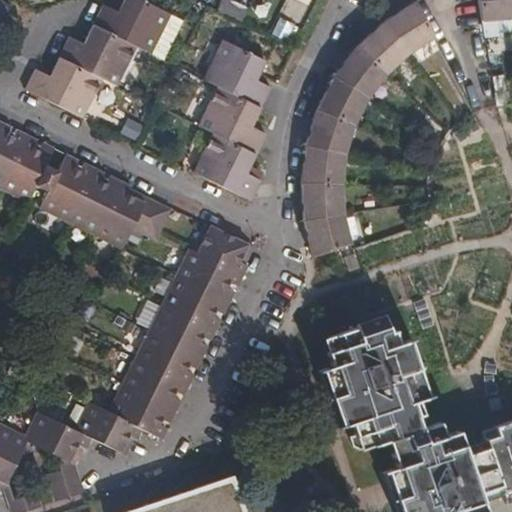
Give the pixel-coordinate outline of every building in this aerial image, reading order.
[(140,0),(123,0),(118,13),(103,6),(93,26),(136,47),(150,54),(169,15),(170,14),(140,0)] [(511,17),(511,0),(478,0),(482,21),(511,17)] [(0,24),(1,25),(10,8),(0,2),(0,24)] [(433,39),(434,39),(416,2),(384,23),(408,55),(433,39)] [(183,21),(169,15),(150,54),(164,61),(183,21)] [(408,55),(384,23),(357,48),(356,48),(386,75),(408,55)] [(136,47),(93,26),(84,45),(69,38),(59,58),(101,79),(116,86),(136,47)] [(408,55),(417,66),(440,51),(433,39),(408,55)] [(218,87),(261,109),(271,88),(256,81),(265,62),(222,41),(203,80),(218,87)] [(386,75),(356,48),(334,77),(368,99),(386,75)] [(101,79),(59,58),(50,77),(35,69),(25,91),(82,119),(101,79)] [(368,99),(334,77),(317,111),(354,126),(368,99)] [(213,134),(256,155),(266,135),(252,128),(261,109),(218,87),(198,127),(213,134)] [(354,126),(317,111),(306,146),(306,147),(344,155),(354,126)] [(0,188),(29,202),(55,149),(42,143),(39,151),(32,148),(37,140),(16,129),(11,138),(6,135),(10,127),(0,122),(0,188)] [(213,134),(194,174),(251,202),(260,182),(246,175),(256,155),(213,134)] [(306,147),(301,183),(341,185),(344,155),(306,147)] [(78,161),(67,155),(40,209),(123,250),(133,230),(157,242),(172,212),(147,200),(145,205),(128,196),(132,187),(112,177),(107,186),(101,183),(106,174),(85,164),(81,172),(75,170),(78,161)] [(301,183),(303,221),(343,215),(341,185),(301,183)] [(303,221),(312,256),(350,244),(343,215),(303,221)] [(248,245),(211,227),(197,254),(189,249),(108,412),(88,402),(74,430),(42,414),(29,440),(0,425),(0,480),(8,485),(30,442),(56,454),(60,471),(46,475),(55,502),(83,492),(74,464),(68,461),(76,445),(84,448),(89,438),(118,451),(127,434),(136,439),(142,429),(162,439),(166,429),(158,426),(161,419),(169,423),(180,400),(173,396),(175,390),(183,395),(193,374),(186,370),(188,364),(196,368),(207,346),(200,342),(203,336),(210,340),(220,320),(212,315),(216,309),(224,313),(234,291),(226,287),(229,282),(237,286),(246,266),(239,261),(248,245)] [(511,420),(479,431),(482,441),(462,449),(456,431),(443,436),(438,422),(419,428),(414,415),(420,412),(416,400),(429,394),(410,339),(397,343),(392,330),(387,331),(383,319),(328,337),(332,350),(328,351),(332,365),(317,371),(336,426),(351,422),(355,435),(351,436),(355,446),(359,448),(391,438),(396,451),(391,453),(395,466),(381,471),(395,511),(482,511),(478,498),(499,492),(503,505),(511,501),(511,420)] [(243,511),(231,474),(119,511),(243,511)] [(11,511),(25,511),(43,507),(38,492),(8,502),(11,511)]
